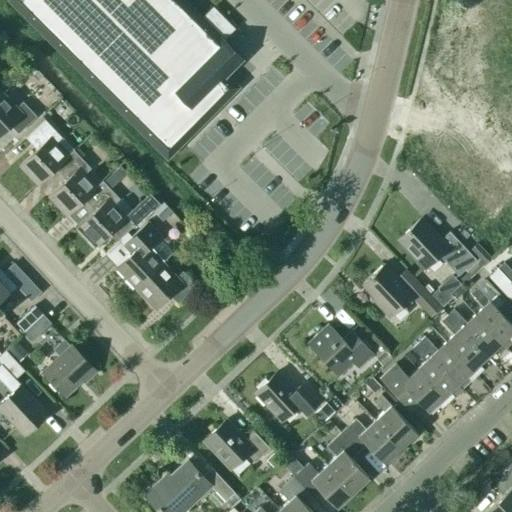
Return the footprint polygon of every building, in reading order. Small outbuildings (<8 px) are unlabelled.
[(8,0),(130,121),(167,158),(186,139),(173,127),(226,74),(208,55),(223,40),(224,40),(225,39),(185,0),(8,0)] [(476,40),(449,69),(477,96),(484,89),(511,115),(511,0),(474,0),(493,18),(497,14),(510,27),(487,50),(476,40)] [(60,98),(54,91),(41,102),(46,109),(60,98)] [(14,107),(1,93),(0,93),(0,131),(8,124),(17,133),(35,117),(20,101),(14,107)] [(36,185),(53,168),(66,156),(54,143),(61,137),(44,119),(24,138),(35,150),(18,166),(36,185)] [(212,138),(225,150),(235,140),(222,128),(212,138)] [(66,156),(53,168),(64,180),(47,197),(64,215),(81,199),(95,187),(83,174),(89,167),(72,150),(66,156)] [(119,165),(102,181),(107,187),(109,189),(126,172),(119,165)] [(101,180),(95,187),(81,199),(92,211),(76,227),(93,246),(107,232),(115,241),(131,225),(133,227),(152,210),(158,204),(159,204),(148,193),(122,217),(111,205),(118,198),(109,189),(107,187),(102,181),(101,180)] [(511,201),(502,187),(478,205),(490,221),(511,205),(511,201)] [(158,204),(152,210),(162,220),(170,213),(172,211),(162,201),(160,203),(159,204),(158,204)] [(474,259),(468,253),(449,233),(438,242),(418,221),(398,241),(424,268),(437,256),(450,270),(456,275),(474,259)] [(133,287),(159,261),(148,249),(160,238),(146,222),(121,245),(130,254),(115,268),(133,287)] [(490,256),(476,242),(469,249),(483,263),(490,256)] [(174,277),(159,261),(133,287),(153,308),(168,294),(177,303),(195,286),(181,271),(174,277)] [(511,272),(502,262),(488,275),(511,301),(511,272)] [(388,319),(412,296),(383,265),(361,285),(379,305),(377,306),(388,319)] [(0,298),(14,286),(1,273),(0,273),(0,298)] [(451,274),(431,293),(441,305),(452,295),(451,294),(450,293),(460,283),(451,274)] [(473,314),(505,348),(511,342),(506,337),(511,330),(511,325),(509,323),(511,320),(511,307),(485,279),(476,287),(469,293),(482,306),(473,314)] [(14,324),(21,331),(40,313),(33,306),(14,324)] [(499,354),(505,348),(473,314),(465,322),(452,309),(446,315),(485,356),(494,348),(499,354)] [(40,313),(21,331),(30,341),(49,323),(40,313)] [(477,364),(485,356),(446,315),(440,321),(453,334),(444,342),(476,375),(482,369),(477,364)] [(358,369),(372,355),(354,336),(346,345),(327,325),(308,344),(338,375),(351,362),(358,369)] [(470,381),(476,375),(444,342),(436,350),(423,337),(417,342),(456,384),(465,376),(470,381)] [(83,383),(95,371),(71,345),(70,346),(63,339),(52,349),(59,356),(42,372),(64,395),(80,380),(83,383)] [(6,350),(15,360),(16,361),(17,362),(19,361),(27,353),(15,341),(14,341),(8,348),(6,350)] [(448,391),(456,384),(417,342),(411,348),(424,361),(415,369),(447,403),(453,397),(448,391)] [(0,366),(13,380),(23,371),(4,351),(0,354),(0,366)] [(441,408),(447,403),(415,369),(407,377),(394,364),(388,370),(379,378),(410,410),(418,402),(427,411),(436,403),(441,408)] [(304,415),(318,401),(301,383),(293,391),(276,372),(254,393),(280,421),(296,406),(304,415)] [(371,377),(365,383),(364,383),(373,392),(380,386),(371,377)] [(0,411),(23,436),(47,414),(19,385),(0,402),(0,411)] [(383,413),(374,421),(400,448),(416,432),(380,395),(373,401),(383,413)] [(325,402),(316,411),(314,412),(323,422),(334,411),(325,402)] [(355,419),(340,432),(359,452),(366,445),(383,463),(400,448),(374,421),(365,430),(355,419)] [(254,462),(267,449),(251,431),(242,439),(224,420),(203,440),(229,468),(245,452),(254,462)] [(327,465),(352,492),(368,477),(351,458),(359,452),(340,432),(325,446),(335,457),(327,465)] [(273,452),(265,458),(272,466),(280,460),(273,452)] [(225,501),(232,494),(209,469),(200,477),(185,461),(161,483),(160,481),(143,496),(158,511),(180,511),(208,486),(223,502),(225,501)] [(293,477),(310,496),(318,488),(336,507),(352,492),(327,465),(318,474),(307,463),(293,477)] [(511,511),(511,467),(493,485),(502,494),(482,511),(511,511)] [(279,509),(281,511),(311,511),(303,503),(310,496),(293,477),(278,491),(287,501),(279,509)] [(232,494),(225,501),(231,507),(240,498),(234,492),(232,494)]
